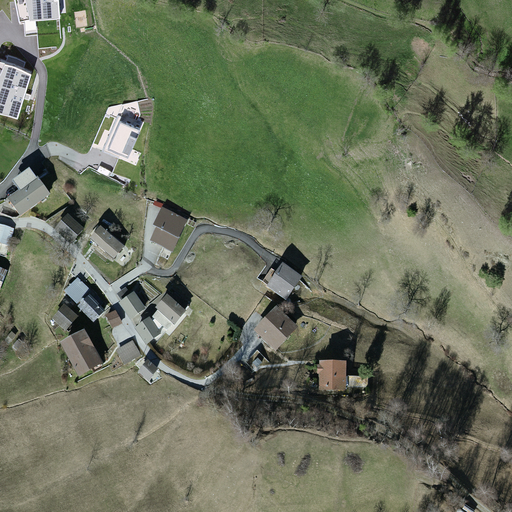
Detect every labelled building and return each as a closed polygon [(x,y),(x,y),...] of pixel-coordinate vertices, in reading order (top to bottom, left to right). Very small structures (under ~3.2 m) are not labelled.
[(54,0),(14,0),(19,22),(29,20),(60,19),(58,0),(55,1),(54,0)] [(14,68),(0,63),(0,113),(17,119),(30,75),(14,68)] [(139,128),(119,120),(107,148),(128,156),(139,128)] [(49,194),(39,179),(10,200),(20,215),(49,194)] [(187,221),(163,209),(155,224),(158,225),(151,240),(173,250),(187,221)] [(85,230),(68,215),(54,232),(71,246),(85,230)] [(12,229),(0,226),(0,250),(6,252),(12,229)] [(125,248),(101,228),(90,241),(115,261),(125,248)] [(301,277),(282,264),(267,286),(286,299),(301,277)] [(89,290),(80,282),(67,295),(77,304),(79,301),(82,304),(79,308),(93,322),(103,312),(99,309),(103,305),(96,298),(92,302),(89,298),(86,301),(85,299),(83,298),(89,290)] [(144,308),(133,293),(120,302),(131,318),(144,308)] [(175,324),(185,312),(182,310),(186,306),(173,295),(170,299),(168,297),(158,309),(160,311),(154,318),(156,319),(153,321),(151,323),(149,320),(136,330),(146,344),(160,334),(157,330),(162,325),(167,329),(172,322),(175,324)] [(78,318),(64,306),(52,321),(65,333),(78,318)] [(294,327),(276,310),(268,319),(257,332),(275,348),(294,327)] [(112,327),(121,322),(115,313),(107,318),(112,327)] [(89,346),(84,336),(64,348),(79,375),(99,363),(89,346)] [(142,354),(134,342),(117,352),(124,365),(142,354)] [(148,365),(141,374),(151,381),(158,372),(148,365)] [(344,367),(322,366),(321,372),(321,387),(344,388),(344,367)]
